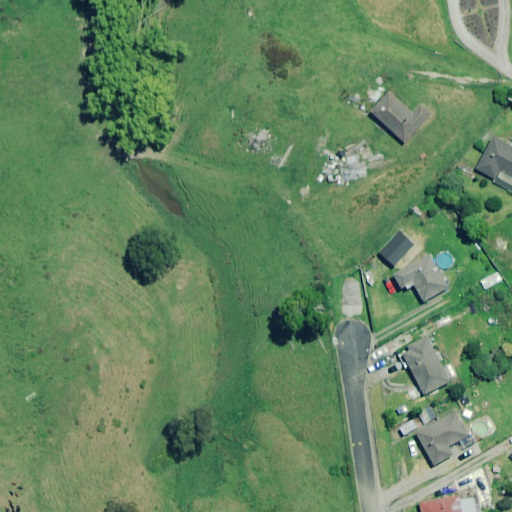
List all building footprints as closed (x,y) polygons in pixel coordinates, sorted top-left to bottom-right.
[(415,114),(391,92),(372,113),(405,143),(432,114),(423,105),(415,114)] [(511,146),(495,137),(476,170),(495,180),(493,183),(511,192),(511,146)] [(484,186),(474,183),(470,194),(480,197),(484,186)] [(450,287),(430,254),(394,275),(403,291),(414,285),(424,302),(450,287)] [(502,281),(498,273),(481,282),(485,290),(502,281)] [(453,382),(429,337),(401,352),(425,397),(453,382)] [(470,437),(457,413),(417,435),(435,466),(454,456),(450,448),(470,437)] [(457,501),(456,496),(421,501),(422,511),(476,511),(474,499),(457,501)]
